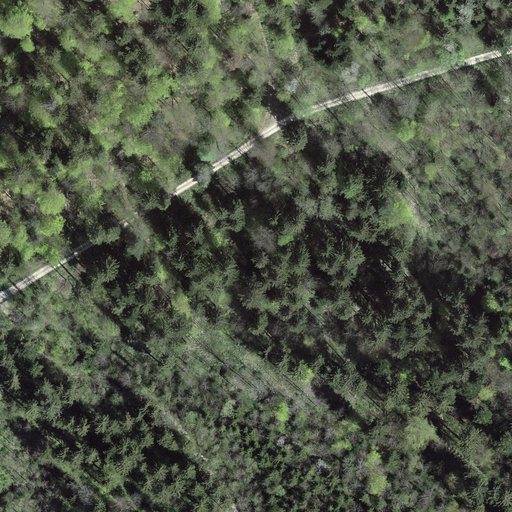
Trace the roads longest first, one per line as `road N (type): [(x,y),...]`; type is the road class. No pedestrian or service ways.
road 1 (track): [(511,50),(281,126),(0,296)]
road 2 (track): [(259,141),(270,85),(249,0)]
